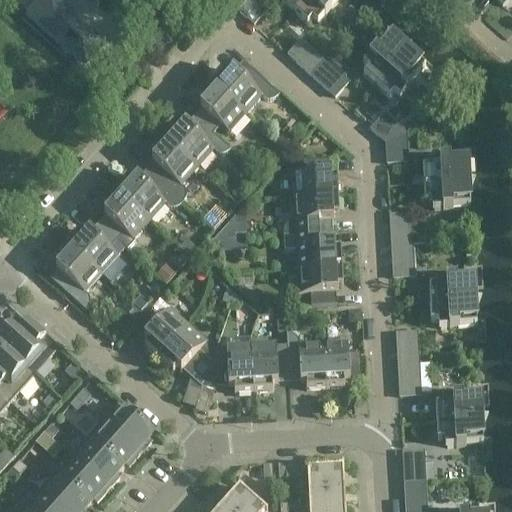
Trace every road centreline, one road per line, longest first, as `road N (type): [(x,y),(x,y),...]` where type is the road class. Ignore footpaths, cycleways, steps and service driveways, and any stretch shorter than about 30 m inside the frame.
road 1 (residential): [(373,444),(383,427),(369,150),(220,20),(3,266)]
road 2 (residential): [(3,266),(205,451)]
road 3 (residential): [(205,451),(229,442),(356,436),(373,444)]
